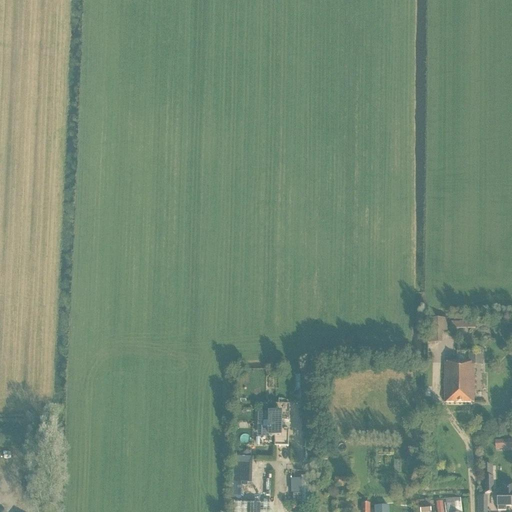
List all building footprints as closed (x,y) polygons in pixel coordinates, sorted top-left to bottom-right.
[(447,332),(447,319),(428,320),(428,343),(442,343),(442,332),(447,332)] [(450,329),(476,329),(476,319),(450,320),(450,329)] [(482,365),(482,354),(468,354),(468,361),(453,361),(453,363),(445,363),(445,403),(474,403),(474,365),(482,365)] [(289,405),(275,405),(275,414),(264,414),(263,437),(275,437),(275,447),(288,447),(289,430),(281,430),(281,422),(289,422),(289,405)] [(496,450),(511,448),(511,439),(495,441),(496,450)] [(493,477),(493,465),(485,465),(485,494),(494,494),(494,477),(493,477)] [(511,483),(503,483),(503,494),(497,494),(497,506),(498,506),(498,511),(506,511),(506,506),(511,506),(511,483)] [(444,504),(445,511),(461,511),(461,502),(444,504)] [(273,511),(273,504),(234,503),(234,511),(273,511)] [(370,511),(370,503),(361,503),(360,511),(370,511)]
